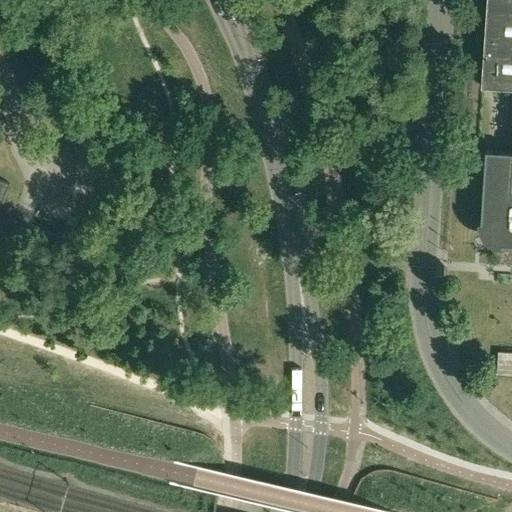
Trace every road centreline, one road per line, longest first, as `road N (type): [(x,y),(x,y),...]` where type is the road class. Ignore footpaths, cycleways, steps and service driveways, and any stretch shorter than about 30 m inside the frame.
road 1 (unclassified): [(511,445),(451,390),(423,304),(442,0)]
road 2 (tertiary): [(303,317),(272,139),(225,0)]
road 3 (tertiary): [(297,511),(321,429),(317,359),(303,317)]
road 4 (tertiary): [(303,317),(297,511)]
